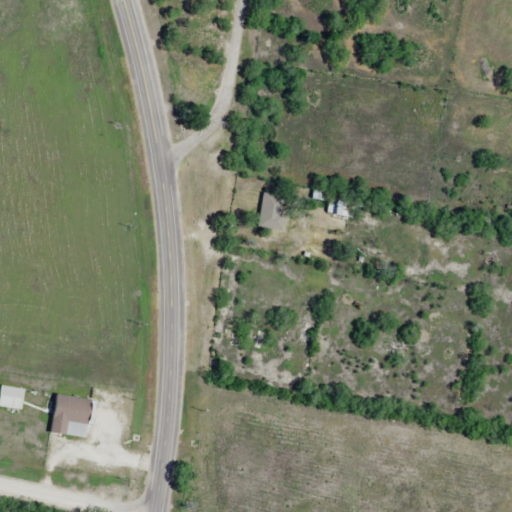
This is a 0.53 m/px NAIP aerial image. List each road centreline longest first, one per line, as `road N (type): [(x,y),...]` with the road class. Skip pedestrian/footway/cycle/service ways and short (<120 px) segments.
road 1 (secondary): [(154,511),(168,330),(165,238),(155,158),(117,0)]
road 2 (residential): [(155,158),(216,124),(242,0)]
road 3 (residential): [(131,511),(0,483)]
